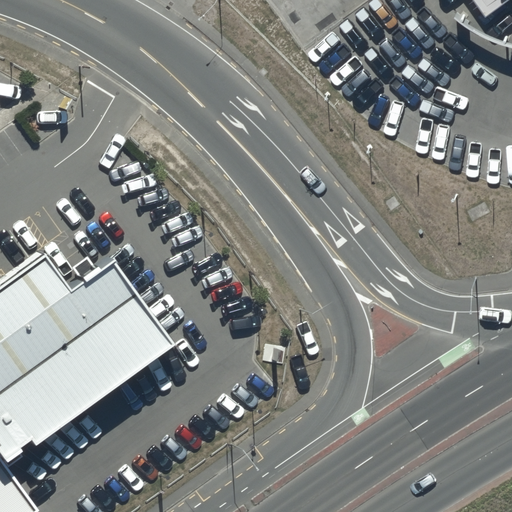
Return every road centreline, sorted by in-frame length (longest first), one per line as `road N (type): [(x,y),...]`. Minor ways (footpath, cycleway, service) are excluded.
road 1 (secondary): [(59,0),(137,44),(175,77),(299,212)]
road 2 (primary): [(295,511),(511,368)]
road 3 (secondary): [(299,212),(355,243),(414,298),(455,313),(511,317)]
road 4 (secondary): [(339,402),(352,346),(299,212)]
road 5 (secondary): [(203,511),(339,402)]
road 6 (primary): [(511,440),(395,511)]
